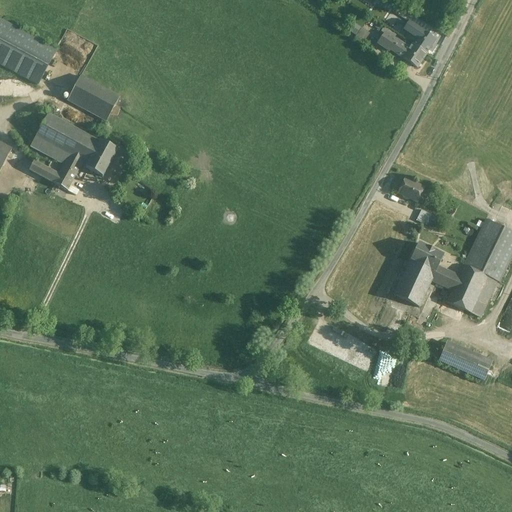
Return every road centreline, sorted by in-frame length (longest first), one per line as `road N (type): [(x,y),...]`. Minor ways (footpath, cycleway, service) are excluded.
road 1 (unclassified): [(246,381),(317,288),(476,0)]
road 2 (unclassified): [(511,460),(436,425),(246,381)]
road 3 (unclassified): [(246,381),(0,332)]
